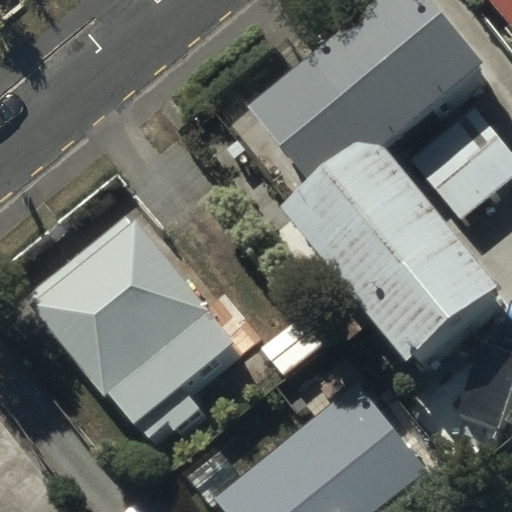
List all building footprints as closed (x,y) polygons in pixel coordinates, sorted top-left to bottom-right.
[(434,0),(407,0),(265,115),(328,192),(487,64),(434,0)] [(511,0),(488,0),(511,29),(511,0)] [(511,151),(481,115),(421,166),(469,223),(511,187),(511,151)] [(511,298),(393,146),(302,216),(424,372),(511,303),(511,298)] [(218,217),(187,242),(222,286),(254,261),(218,217)] [(50,332),(42,339),(118,431),(122,428),(143,454),(149,450),(157,460),(176,444),(184,454),(210,432),(195,414),(244,374),(135,243),(41,321),(50,332)] [(365,409),(233,511),(418,511),(436,499),(365,409)]
